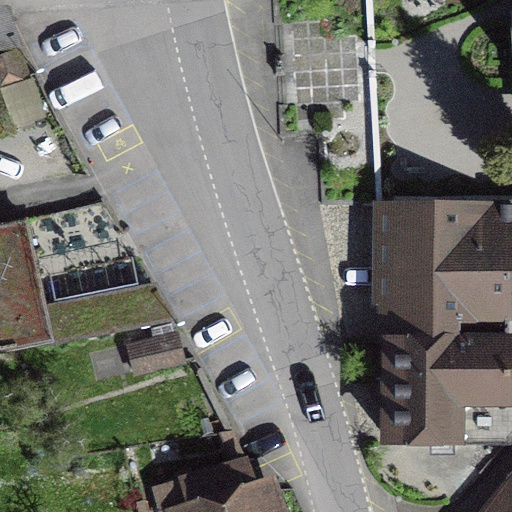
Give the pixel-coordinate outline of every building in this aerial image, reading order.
[(0,10),(0,51),(10,49),(1,11),(0,10)] [(14,51),(0,55),(0,81),(21,74),(14,51)] [(460,448),(468,203),(391,200),(383,446),(460,448)] [(511,203),(468,203),(460,448),(504,442),(511,432),(511,203)] [(0,352),(173,316),(155,286),(48,308),(37,259),(27,218),(0,224),(0,352)] [(177,336),(128,349),(134,372),(183,359),(177,336)] [(243,460),(157,487),(164,511),(179,506),(180,511),(267,511),(261,493),(254,495),(243,460)] [(511,511),(511,494),(497,511),(511,511)]
